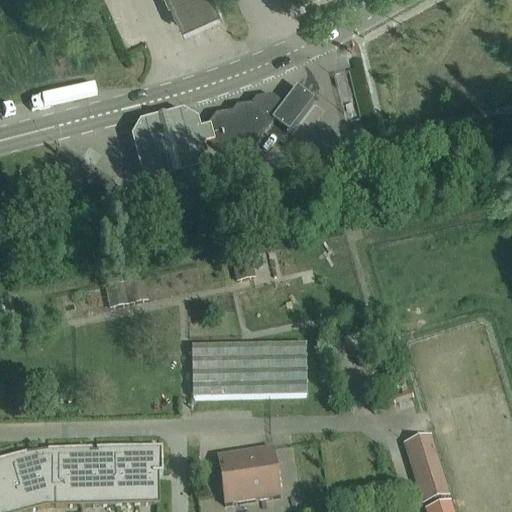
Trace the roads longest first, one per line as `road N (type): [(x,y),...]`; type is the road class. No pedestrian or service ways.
road 1 (unclassified): [(0,432),(366,422),(389,433),(412,511)]
road 2 (tertiary): [(0,140),(178,94),(328,32)]
